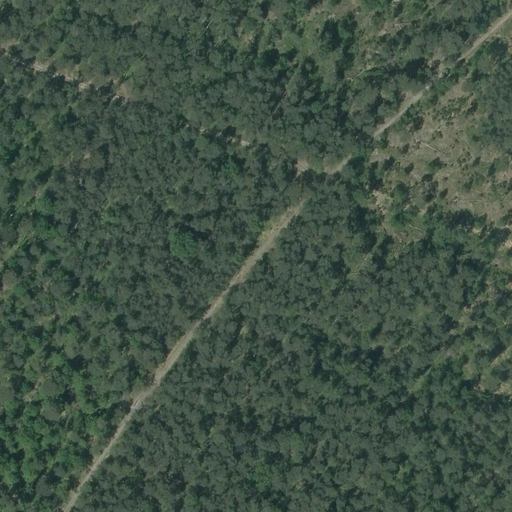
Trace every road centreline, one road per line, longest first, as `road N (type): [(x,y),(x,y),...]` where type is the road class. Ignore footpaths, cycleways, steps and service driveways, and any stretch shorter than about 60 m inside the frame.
road 1 (track): [(63,511),(186,337),(324,179)]
road 2 (track): [(0,52),(324,179)]
